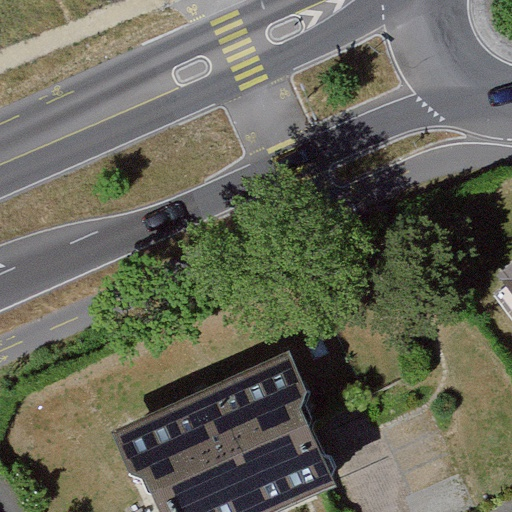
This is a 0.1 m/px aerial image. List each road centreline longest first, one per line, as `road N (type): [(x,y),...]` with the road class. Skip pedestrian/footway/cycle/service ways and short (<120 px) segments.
road 1 (primary): [(0,281),(419,111),(477,98)]
road 2 (primary): [(359,0),(0,166)]
